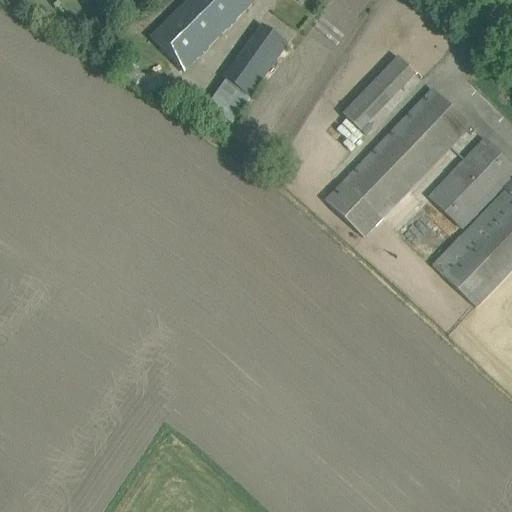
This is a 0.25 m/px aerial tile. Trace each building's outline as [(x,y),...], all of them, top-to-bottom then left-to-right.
[(188,0),(149,39),(184,73),(249,8),(241,0),(188,0)] [(304,39),(324,0),(293,0),(280,27),(304,39)] [(262,27),(223,85),(250,102),(288,45),(262,27)] [(416,75),(398,58),(384,72),(402,89),(416,75)] [(412,192),(452,149),(467,132),(471,135),(474,132),(433,92),(419,106),(326,203),(365,240),(380,225),(412,192)] [(339,121),(333,130),(349,140),(355,131),(339,121)] [(464,236),(511,185),(511,167),(484,141),(428,201),(464,236)] [(511,185),(464,236),(435,266),(478,307),(511,271),(511,185)]
